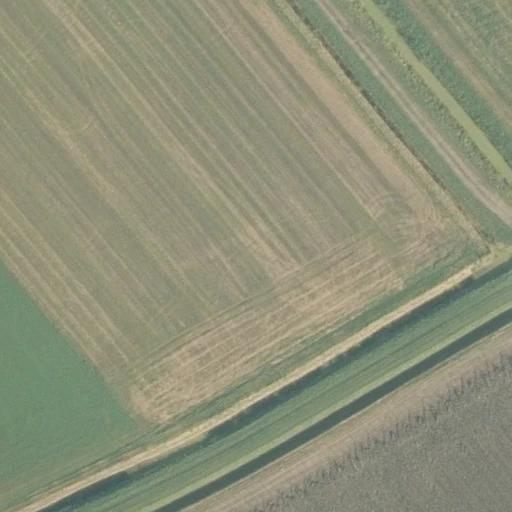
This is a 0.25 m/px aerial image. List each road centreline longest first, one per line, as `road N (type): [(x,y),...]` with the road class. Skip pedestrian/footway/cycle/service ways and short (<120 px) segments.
road 1 (track): [(112,511),(336,400),(511,287)]
road 2 (track): [(511,225),(320,0)]
